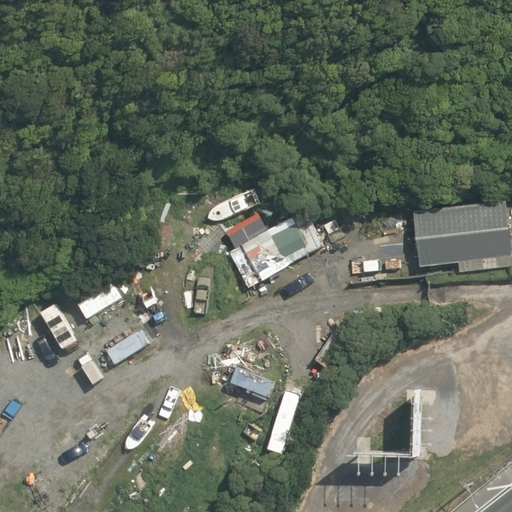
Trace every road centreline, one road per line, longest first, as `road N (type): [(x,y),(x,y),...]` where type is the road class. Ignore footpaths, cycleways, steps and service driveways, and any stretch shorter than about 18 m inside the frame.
road 1 (track): [(511,308),(325,325),(244,342),(135,405)]
road 2 (track): [(37,402),(55,375),(86,365),(116,377),(135,405),(119,448),(92,462),(49,447),(36,418)]
